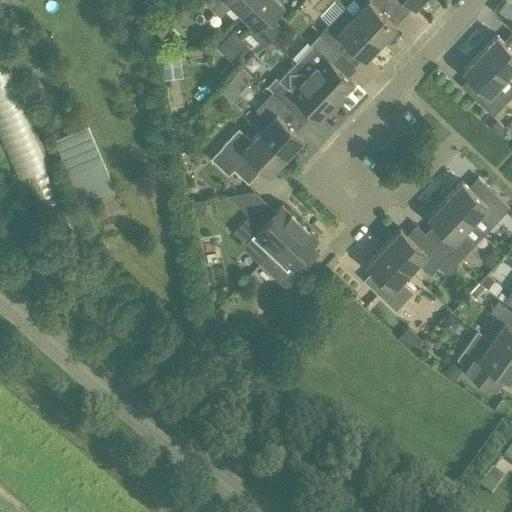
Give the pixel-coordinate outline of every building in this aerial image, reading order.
[(240,12),(251,0),(203,0),(220,15),(225,10),(233,18),(240,11),(240,12)] [(261,44),(268,36),(275,28),(286,17),(277,9),(283,2),(280,0),(251,0),(240,12),(249,20),(243,26),(239,22),(229,32),(229,41),(238,50),(246,42),(254,50),(260,43),(261,44)] [(377,5),(381,0),(348,0),(343,6),(380,40),(396,23),(377,5)] [(364,57),(380,40),(343,6),(318,32),(336,49),(345,38),(364,57)] [(286,28),(297,37),(313,19),(302,10),(286,28)] [(268,36),(275,43),(282,35),(275,28),(268,36)] [(479,51),(511,82),(511,31),(503,39),(496,33),(479,51)] [(341,53),(336,49),(318,32),(309,42),(311,43),(294,61),(336,100),(354,82),(332,62),(341,53)] [(268,50),(275,43),(268,36),(261,44),(268,50)] [(509,97),(511,95),(511,82),(479,51),(462,68),(469,75),(460,84),(493,114),(509,97)] [(294,61),(278,78),(275,76),(267,85),(272,90),(271,91),(289,107),(298,98),(320,118),(336,100),(294,61)] [(285,155),(302,136),(281,116),(289,107),(271,91),(255,108),(267,120),(258,130),(285,155)] [(87,124),(54,138),(81,203),(114,189),(87,124)] [(269,172),(285,155),(258,130),(250,138),(238,127),(221,145),(237,160),(246,151),(269,172)] [(491,188),(481,198),(461,179),(444,197),(480,230),(489,221),(492,224),(509,205),(491,188)] [(480,230),(444,197),(428,214),(448,233),(438,244),(448,253),(456,261),(474,243),(471,240),(480,230)] [(192,200),(194,214),(201,213),(199,199),(192,200)] [(71,202),(52,210),(62,235),(82,227),(71,202)] [(299,220),(299,219),(281,202),(261,224),(249,213),(233,230),(242,238),(238,242),(259,262),(272,249),(280,240),(291,229),(299,220)] [(502,248),(511,257),(511,209),(483,242),(497,254),(502,248)] [(317,236),(299,219),(299,220),(291,229),(280,240),(272,249),(259,262),(286,287),(306,266),(297,258),(317,236)] [(448,253),(438,244),(429,235),(420,246),(400,226),(382,245),(409,270),(417,260),(430,272),(448,253)] [(401,278),(409,270),(382,245),(366,262),(373,268),(363,279),(395,309),(413,290),(401,278)] [(476,298),(485,288),(478,282),(469,292),(476,298)] [(511,288),(503,300),(511,306),(511,288)] [(491,339),(511,353),(511,309),(497,299),(489,310),(495,314),(490,320),(490,324),(497,329),(491,338),(491,339)] [(511,353),(491,339),(491,338),(477,328),(456,357),(486,379),(494,368),(509,379),(511,374),(511,353)]
